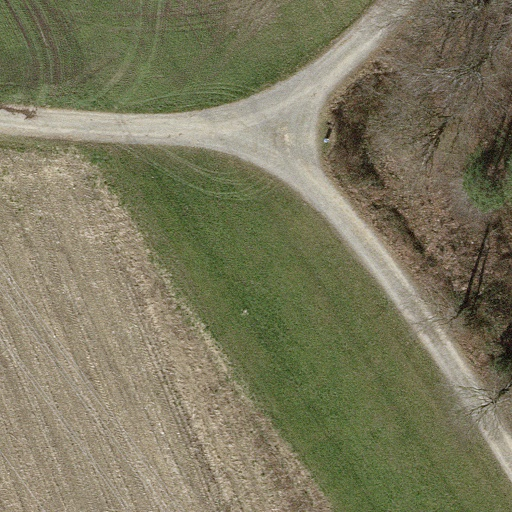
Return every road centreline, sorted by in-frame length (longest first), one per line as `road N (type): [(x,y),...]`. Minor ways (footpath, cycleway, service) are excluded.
road 1 (track): [(247,141),(296,166),(366,236),(511,460)]
road 2 (track): [(247,141),(0,119)]
road 3 (track): [(408,0),(247,141)]
